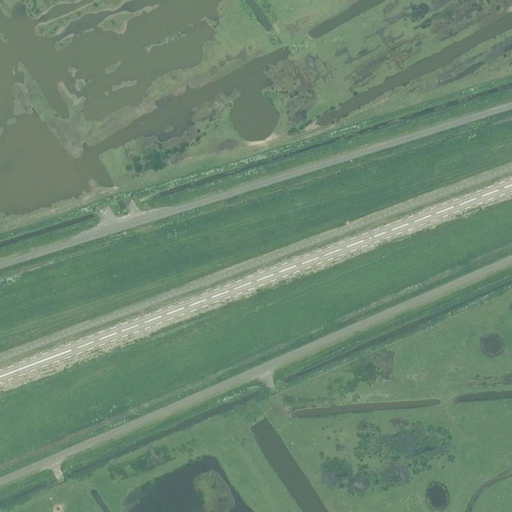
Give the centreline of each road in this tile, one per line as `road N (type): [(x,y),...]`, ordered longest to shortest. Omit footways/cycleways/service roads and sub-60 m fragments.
road 1 (unclassified): [(0,487),(511,264)]
road 2 (secondary): [(0,378),(511,185)]
road 3 (unclassified): [(511,111),(0,271)]
